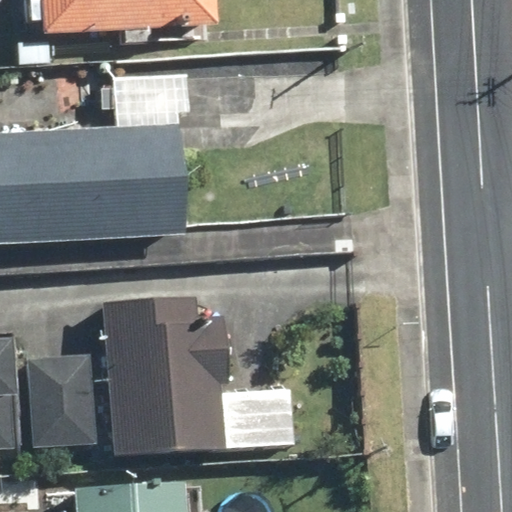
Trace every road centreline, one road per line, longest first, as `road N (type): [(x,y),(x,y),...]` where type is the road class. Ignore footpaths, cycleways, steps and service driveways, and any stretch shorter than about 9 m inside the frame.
road 1 (residential): [(508,511),(491,244)]
road 2 (residential): [(491,244),(474,0)]
